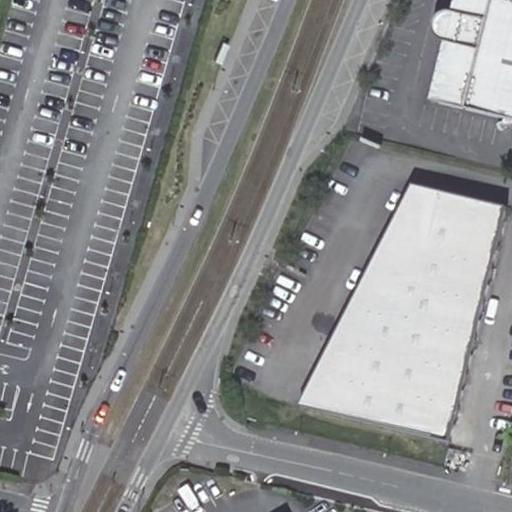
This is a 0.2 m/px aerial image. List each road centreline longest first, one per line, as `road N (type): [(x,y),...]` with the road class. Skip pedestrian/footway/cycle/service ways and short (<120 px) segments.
road 1 (tertiary): [(286,0),(205,198),(85,449),(65,511)]
road 2 (tertiary): [(166,426),(362,0)]
road 3 (residential): [(166,426),(189,438),(510,511)]
